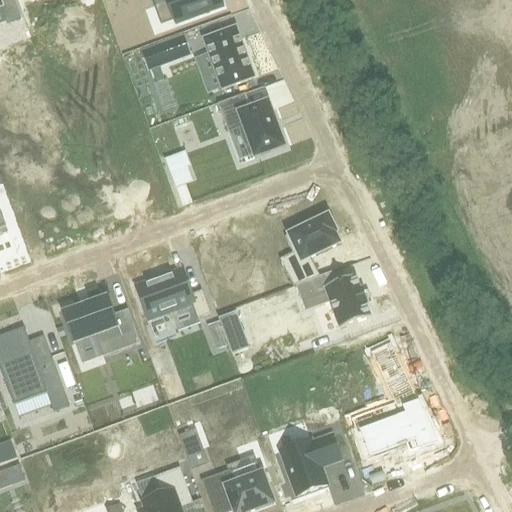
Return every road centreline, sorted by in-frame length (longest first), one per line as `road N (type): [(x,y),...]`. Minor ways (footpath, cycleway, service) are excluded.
road 1 (residential): [(0,289),(337,167)]
road 2 (residential): [(481,461),(337,167)]
road 3 (residential): [(337,167),(255,0)]
road 4 (residential): [(344,511),(481,461)]
